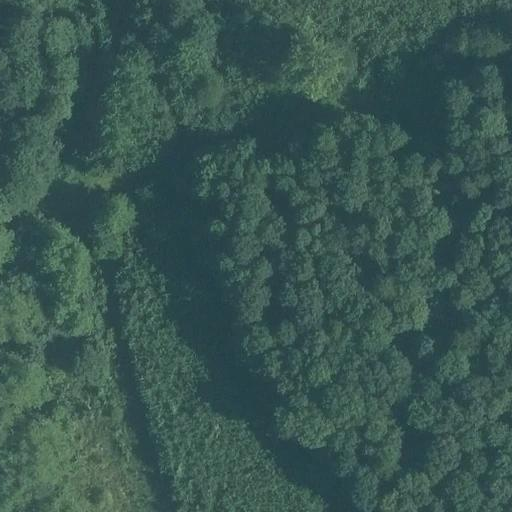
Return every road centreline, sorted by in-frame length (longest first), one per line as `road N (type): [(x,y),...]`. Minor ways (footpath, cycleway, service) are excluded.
road 1 (track): [(0,219),(183,160),(511,76)]
road 2 (track): [(126,0),(183,160)]
